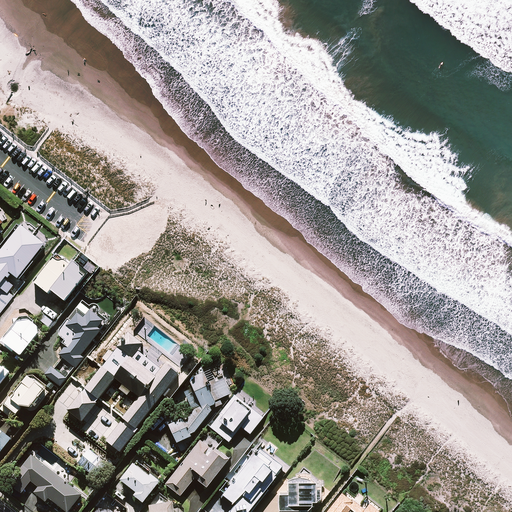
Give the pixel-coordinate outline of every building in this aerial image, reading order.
[(46,246),(22,227),(0,255),(0,263),(3,266),(0,268),(0,286),(9,293),(46,246)] [(72,266),(57,254),(34,281),(50,294),(53,290),(67,301),(90,273),(75,261),(72,266)] [(0,313),(11,299),(0,289),(0,313)] [(100,314),(100,313),(101,312),(101,311),(101,310),(101,309),(101,308),(100,307),(100,306),(99,305),(98,305),(97,305),(96,304),(95,304),(94,304),(93,305),(92,305),(92,306),(91,307),(85,302),(59,334),(67,340),(64,343),(67,346),(60,355),(63,357),(48,377),(61,387),(76,368),(83,360),(80,357),(109,321),(100,314)] [(54,321),(43,312),(38,318),(48,327),(54,321)] [(42,334),(25,320),(4,345),(22,360),(42,334)] [(129,329),(71,406),(82,415),(114,374),(140,393),(105,441),(121,453),(139,429),(136,427),(178,372),(166,362),(162,367),(138,350),(145,341),(129,329)] [(188,442),(195,439),(193,435),(203,427),(206,422),(215,408),(222,405),(220,399),(231,394),(229,387),(233,385),(230,376),(225,378),(218,362),(208,366),(211,372),(191,380),(195,388),(186,392),(194,412),(193,412),(192,413),(192,414),(191,415),(190,416),(190,417),(186,418),(171,425),(182,451),(190,447),(188,442)] [(0,385),(10,373),(0,364),(0,385)] [(12,424),(24,410),(37,411),(52,394),(32,377),(13,400),(0,414),(12,424)] [(256,403),(239,389),(209,426),(229,442),(242,427),(251,434),(265,417),(253,407),(256,403)] [(0,454),(13,438),(0,427),(0,454)] [(270,444),(262,438),(249,455),(252,457),(231,484),(228,481),(220,491),(237,503),(229,511),(251,511),(282,471),(286,474),(289,469),(265,451),(270,444)] [(206,442),(202,439),(167,484),(181,496),(196,477),(209,487),(229,461),(206,442)] [(103,462),(89,451),(79,464),(93,474),(103,462)] [(68,511),(83,494),(33,455),(18,473),(21,475),(13,485),(22,493),(32,481),(40,487),(35,492),(47,501),(50,497),(68,511)] [(152,476),(136,463),(123,480),(138,492),(136,495),(145,502),(162,481),(153,474),(152,476)] [(283,511),(302,511),(309,511),(315,507),(316,502),(321,502),(322,481),(290,480),(290,494),(281,494),(281,511),(283,511)] [(354,500),(344,492),(328,511),(381,511),(382,511),(360,493),(354,500)] [(179,511),(180,511),(176,511),(174,501),(151,505),(152,511),(179,511)]
